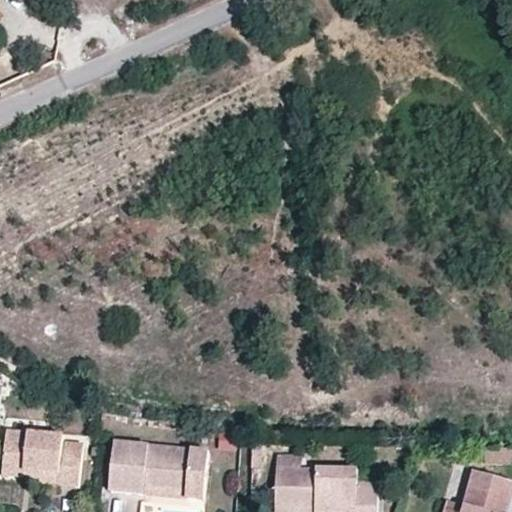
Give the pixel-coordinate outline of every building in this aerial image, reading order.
[(59,477),(59,487),(78,490),(83,447),(64,444),(64,439),(7,431),(2,470),(59,477)] [(143,488),(185,492),(184,500),(194,501),(196,477),(186,476),(189,452),(112,444),(107,492),(142,496),(143,488)] [(487,470),(511,469),(511,451),(487,452),(487,470)] [(196,477),(194,501),(202,502),(207,454),(189,452),(186,476),(196,477)] [(276,456),(276,472),(301,473),(301,455),(276,456)] [(40,485),(59,487),(59,477),(2,470),(2,478),(40,482),(40,485)] [(318,511),(344,511),(345,511),(346,503),(358,503),(356,511),(378,511),(379,485),(358,485),(358,472),(301,473),(276,472),(277,504),(318,505),(318,511)] [(507,511),(511,493),(511,487),(476,478),(468,510),(467,511),(507,511)] [(184,500),(185,492),(143,488),(142,496),(184,500)] [(345,511),(356,511),(358,503),(346,503),(345,511)]
